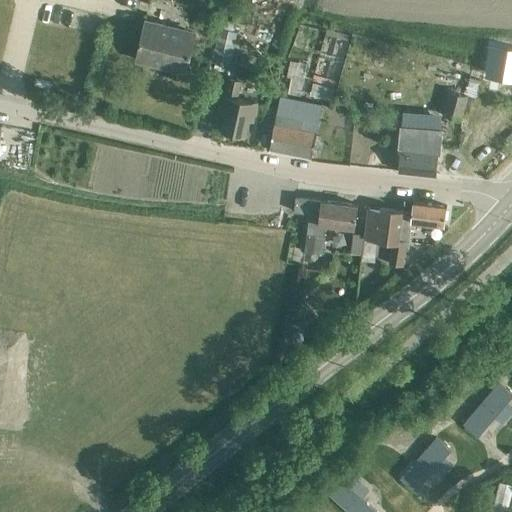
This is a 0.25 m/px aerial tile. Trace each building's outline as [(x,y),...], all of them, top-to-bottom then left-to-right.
[(144,20),(136,55),(185,67),(193,32),(144,20)] [(220,27),(212,60),(229,64),(238,31),(220,27)] [(225,94),(222,110),(226,112),(223,128),(231,130),(234,136),(240,137),(245,133),(247,134),(251,118),(254,119),(258,101),(238,97),(242,80),(231,78),(227,94),(225,94)] [(469,95),(449,90),(443,113),(463,118),(469,95)] [(270,148),(312,156),(323,103),(280,95),(274,126),(270,148)] [(401,146),(399,170),(437,174),(440,138),(441,130),(441,126),(403,123),(401,146)] [(357,203),(297,196),(295,210),(311,212),(307,250),(323,252),(327,222),(355,226),(357,203)] [(412,210),(403,209),(400,236),(409,238),(411,220),(425,221),(425,226),(434,227),(435,223),(445,224),(447,205),(414,201),(412,210)] [(400,236),(403,209),(381,206),(381,208),(369,207),(365,241),(377,242),(378,239),(393,241),(390,266),(402,268),(405,241),(409,241),(409,238),(400,236)] [(414,489),(432,461),(416,451),(398,479),(414,489)] [(344,511),(369,511),(371,511),(334,475),(320,489),(344,511)]
